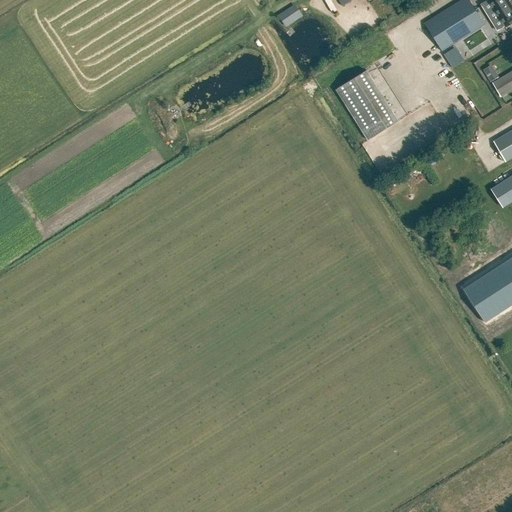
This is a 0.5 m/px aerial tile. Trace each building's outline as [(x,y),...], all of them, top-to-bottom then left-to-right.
[(484,24),(483,22),(479,15),(468,0),(459,0),(424,22),(442,50),(484,24)] [(511,1),(511,0),(488,0),(481,5),(487,14),(495,9),(506,27),(505,27),(506,28),(507,27),(506,27),(511,23),(511,1)] [(286,26),(305,17),(298,4),(279,13),(286,26)] [(482,30),(464,39),(469,49),(487,40),(482,30)] [(444,53),(452,67),(459,63),(451,49),(444,53)] [(490,81),(499,76),(491,64),(483,69),(490,81)] [(500,96),(511,88),(511,70),(492,82),(500,96)] [(398,121),(392,112),(362,131),(367,140),(398,121)] [(504,161),(511,156),(511,129),(493,141),(504,161)] [(511,175),(490,189),(502,206),(511,199),(511,175)]
